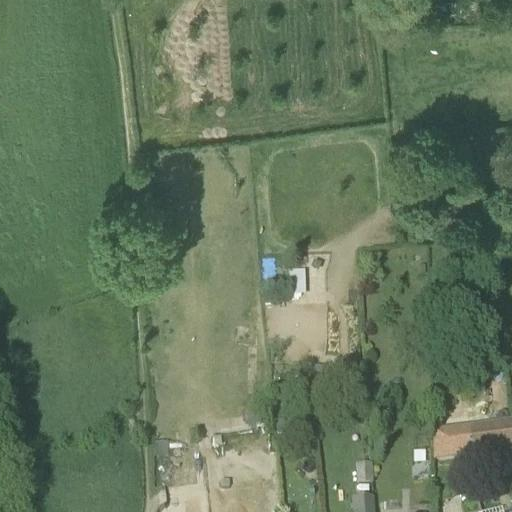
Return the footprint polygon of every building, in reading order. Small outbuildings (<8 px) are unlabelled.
[(450,311),(431,311),(431,340),(449,340),(450,311)] [(470,360),(460,362),(461,376),(472,375),(470,360)] [(511,451),(511,427),(511,421),(466,426),(467,435),(470,456),(470,457),(511,451)] [(287,435),(285,422),(275,423),(276,436),(287,435)] [(371,466),(355,466),(356,487),(372,486),(371,466)] [(372,511),(372,499),(351,500),(351,511),(372,511)]
